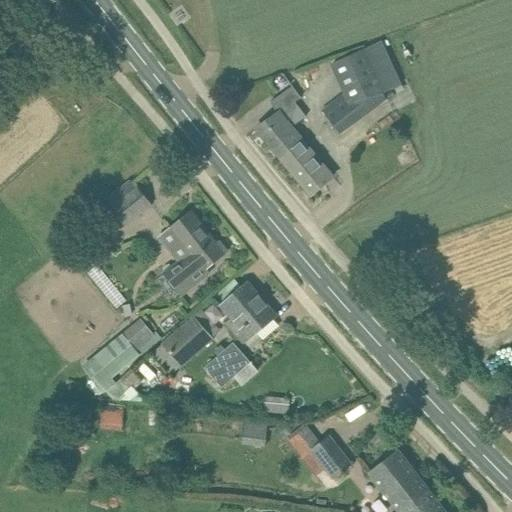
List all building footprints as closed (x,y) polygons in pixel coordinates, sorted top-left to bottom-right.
[(384,94),(363,49),(332,63),(345,91),(322,109),(340,133),(387,98),(384,94)] [(280,157),(302,140),(291,127),(305,117),(295,102),(301,98),(293,86),(275,98),(283,109),(257,128),(280,157)] [(333,177),(302,140),(280,157),(312,195),(333,177)] [(137,187),(113,207),(125,223),(150,203),(137,187)] [(164,273),(156,280),(173,301),(181,295),(182,296),(212,272),(207,267),(227,251),(219,240),(216,243),(191,212),(176,224),(161,236),(180,259),(164,273)] [(247,282),(221,305),(232,318),(226,323),(238,338),(244,332),(250,339),(276,316),(247,282)] [(213,339),(193,315),(163,343),(181,366),(182,367),(213,339)] [(94,355),(81,366),(104,393),(106,391),(108,390),(115,383),(115,382),(112,379),(129,364),(142,355),(143,356),(159,342),(140,318),(94,355)] [(218,355),(204,368),(222,387),(235,376),(251,362),(233,342),(230,344),(225,349),(218,355)] [(163,343),(153,352),(161,363),(171,374),(181,366),(163,343)] [(266,384),(262,418),(289,422),(293,388),(266,384)] [(100,427),(122,430),(124,405),(103,403),(100,427)] [(244,422),(242,443),(265,446),(267,425),(244,422)] [(328,435),(310,451),(333,480),(352,465),(328,435)] [(404,511),(431,492),(398,450),(369,473),(398,511),(397,511),(404,511)] [(446,511),(431,492),(404,511),(446,511)]
